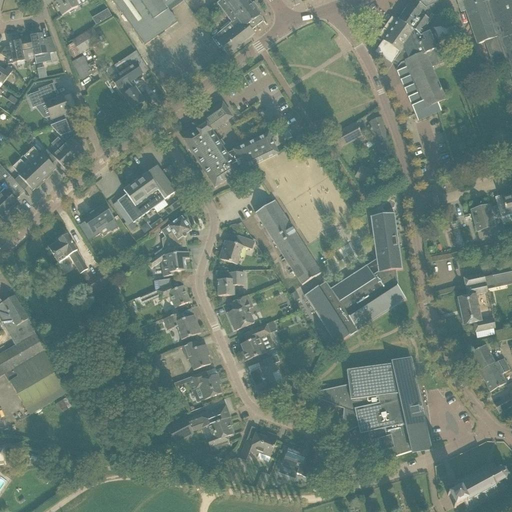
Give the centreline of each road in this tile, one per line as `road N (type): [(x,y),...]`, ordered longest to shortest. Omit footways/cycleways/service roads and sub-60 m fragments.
road 1 (residential): [(506,435),(479,436),(362,480),(351,448),(250,406),(199,283)]
road 2 (unclassified): [(415,204),(369,63),(330,9)]
road 3 (unclassified): [(474,406),(434,336),(415,204)]
road 4 (tertiary): [(154,122),(289,25)]
road 5 (track): [(210,492),(307,499),(362,480)]
road 6 (tertiary): [(0,256),(101,162)]
